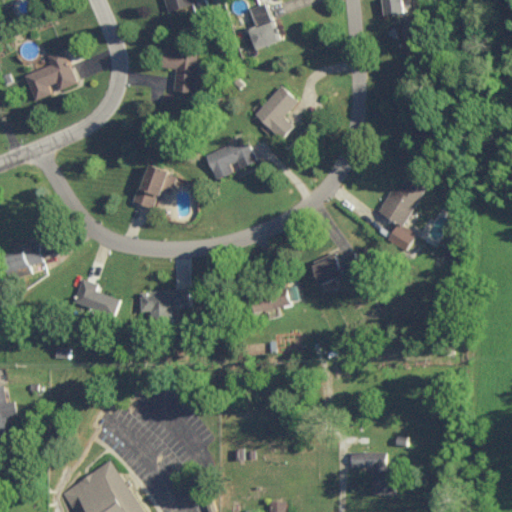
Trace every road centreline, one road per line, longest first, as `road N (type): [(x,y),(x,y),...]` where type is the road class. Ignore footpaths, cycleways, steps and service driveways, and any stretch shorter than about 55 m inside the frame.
road 1 (residential): [(42,152),(51,178),(109,246),(183,252),(270,230),(314,198),(346,159),(363,108),(359,0)]
road 2 (residential): [(0,165),(95,123),(116,90),(94,0)]
